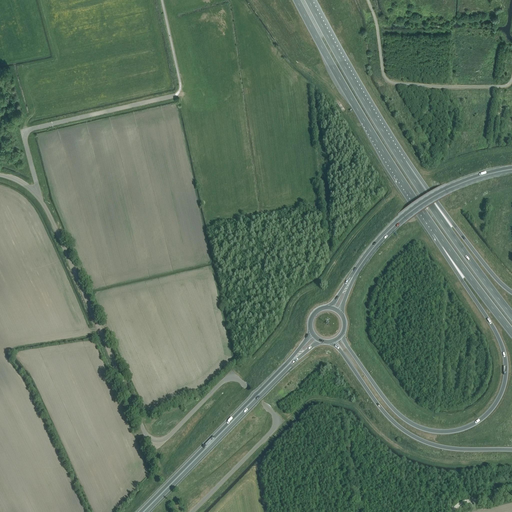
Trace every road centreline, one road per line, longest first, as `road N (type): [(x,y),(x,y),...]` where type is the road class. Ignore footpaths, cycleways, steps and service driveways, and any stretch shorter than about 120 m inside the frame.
road 1 (unclassified): [(0,175),(24,185),(47,212),(152,442),(164,440),(226,378),(239,380),(274,416),(275,427),(192,511)]
road 2 (trunk): [(436,231),(504,356),(502,390),(484,416),(446,432),(412,424),(377,392),(340,335)]
road 3 (trunk): [(297,0),(436,231)]
road 4 (trunk): [(333,340),(370,396),(408,434),(452,449),(511,450)]
road 5 (trunk): [(143,511),(285,367)]
road 6 (trunk): [(511,169),(457,184),(416,207),(350,279)]
road 7 (trunk): [(403,163),(308,0)]
road 8 (trunk): [(511,316),(403,163)]
road 9 (trunk): [(511,292),(403,163)]
road 10 (trunk): [(436,231),(511,333)]
